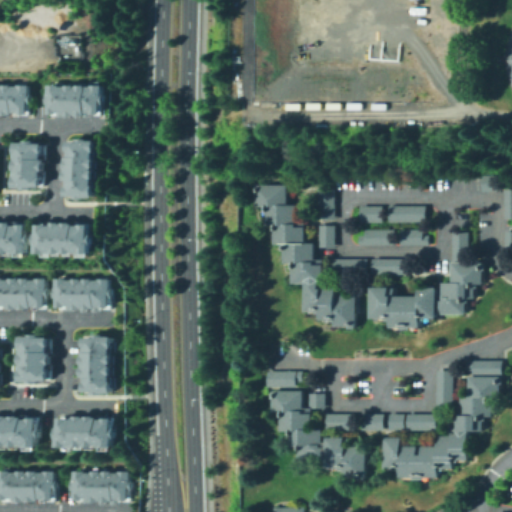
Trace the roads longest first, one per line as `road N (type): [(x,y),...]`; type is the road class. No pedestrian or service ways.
road 1 (primary): [(160,0),(165,472),(181,494)]
road 2 (primary): [(181,494),(193,473),(187,0)]
